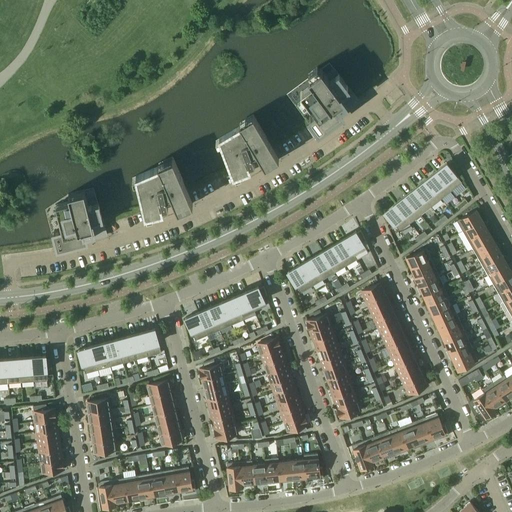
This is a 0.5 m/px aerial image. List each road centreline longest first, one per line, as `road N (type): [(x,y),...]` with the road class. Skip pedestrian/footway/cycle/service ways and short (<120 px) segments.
road 1 (residential): [(371,104),(300,154),(188,213),(112,242),(7,263),(12,298)]
road 2 (tertiary): [(394,127),(336,173),(226,233),(96,281),(12,298)]
road 3 (residential): [(472,442),(361,205)]
road 4 (residential): [(347,488),(266,262)]
road 5 (residential): [(511,246),(448,143),(437,143),(361,205)]
road 6 (residential): [(216,508),(169,303)]
road 7 (residential): [(87,511),(63,334)]
road 8 (residential): [(347,488),(472,442)]
road 9 (residential): [(216,508),(347,488)]
